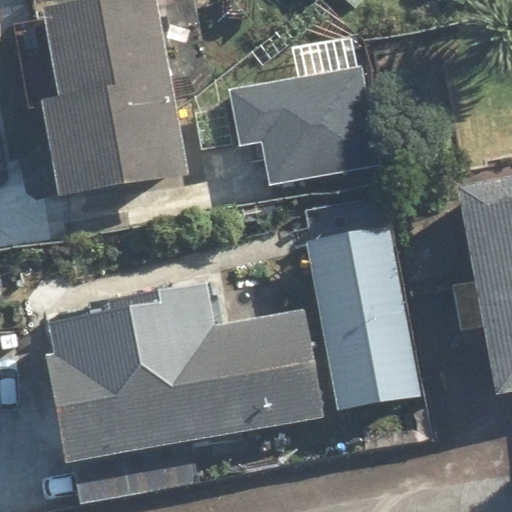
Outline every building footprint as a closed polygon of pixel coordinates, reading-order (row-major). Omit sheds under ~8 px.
[(157,0),(72,0),(45,5),(60,92),(42,95),(60,196),(188,174),(157,0)] [(259,137),(268,186),(377,165),(357,65),(226,90),(236,142),(259,137)] [(511,182),(460,191),(491,372),(511,368),(511,182)] [(299,237),(331,412),(418,396),(386,221),(299,237)] [(323,418),(304,311),(213,327),(207,287),(44,315),(70,462),(323,418)]
